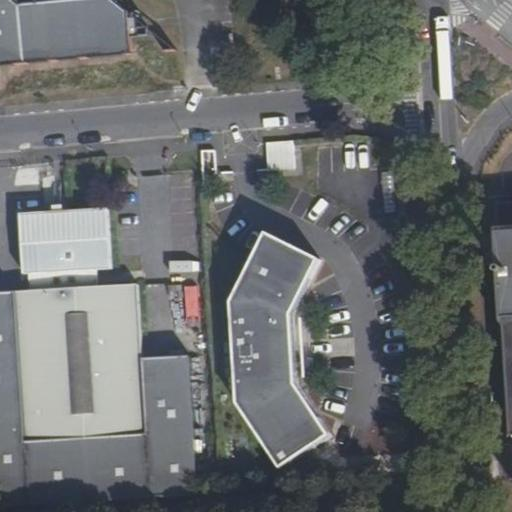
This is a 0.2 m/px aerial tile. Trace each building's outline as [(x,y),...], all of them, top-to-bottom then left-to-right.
[(0,0),(0,68),(136,56),(132,14),(114,0),(94,0),(24,6),(23,0),(0,0)] [(268,141),(269,170),(298,169),(297,140),(268,141)] [(147,382),(140,282),(99,286),(97,270),(115,270),(111,211),(23,217),(26,276),(31,276),(33,294),(0,296),(0,494),(3,509),(203,497),(195,378),(147,382)] [(511,228),(500,229),(511,395),(511,228)] [(268,232),(234,303),(241,403),(285,467),(334,433),(300,383),(295,313),(321,258),(268,232)]
